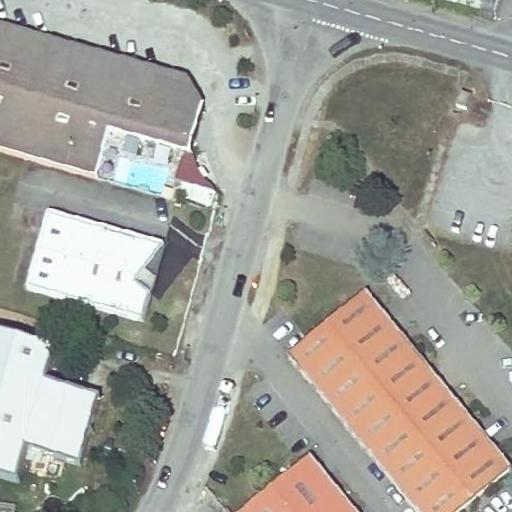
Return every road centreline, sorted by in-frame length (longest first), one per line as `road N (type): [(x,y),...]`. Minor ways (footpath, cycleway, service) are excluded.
road 1 (unclassified): [(148,511),(178,449),(312,0)]
road 2 (tertiary): [(312,0),(511,56)]
